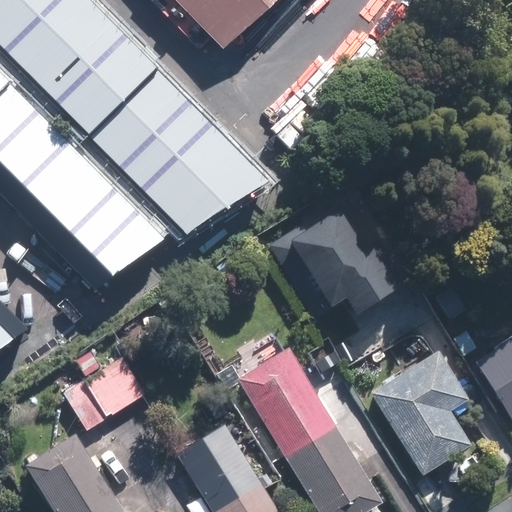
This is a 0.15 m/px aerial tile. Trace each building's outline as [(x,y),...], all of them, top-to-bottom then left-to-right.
[(0,0),(0,41),(91,134),(157,70),(87,0),(0,0)] [(273,0),(140,0),(210,66),(273,0)] [(0,90),(10,81),(0,70),(0,90)] [(90,135),(186,233),(264,180),(157,70),(91,134),(90,135)] [(165,240),(11,86),(0,97),(0,156),(114,275),(165,240)] [(402,287),(377,247),(370,251),(344,208),(292,239),(333,305),(348,296),(358,313),(402,287)] [(0,346),(27,325),(0,297),(0,346)] [(511,415),(511,338),(477,361),(511,415)] [(359,410),(342,383),(321,396),(291,347),(239,378),(321,511),(369,511),(386,502),(337,423),(359,410)] [(474,444),(452,409),(471,398),(460,381),(468,376),(456,356),(447,361),(440,349),(415,365),(373,392),(424,475),(474,444)] [(87,375),(104,364),(96,353),(79,363),(87,375)] [(66,394),(88,429),(146,393),(124,358),(66,394)] [(283,511),(227,422),(179,453),(215,511),(283,511)] [(130,511),(80,432),(29,464),(59,511),(130,511)]
